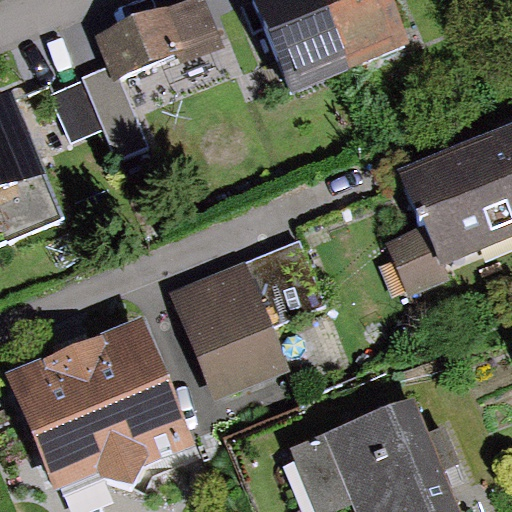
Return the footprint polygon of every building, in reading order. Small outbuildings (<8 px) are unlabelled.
[(206,0),(196,0),(97,41),(109,70),(83,81),(106,134),(119,166),(153,151),(124,82),(224,41),(206,0)] [(352,75),(320,0),(251,0),(292,101),(352,75)] [(390,0),(320,0),(352,75),(412,51),(390,0)] [(106,134),(83,81),(82,78),(52,90),(76,147),(106,134)] [(159,148),(184,139),(164,81),(139,90),(159,148)] [(0,249),(66,223),(12,96),(0,100),(0,249)] [(511,122),(463,143),(395,172),(419,226),(386,240),(409,296),(451,279),(445,265),(511,236),(511,122)] [(300,241),(169,296),(215,407),(290,376),(271,331),(328,308),(300,241)] [(145,320),(4,378),(54,498),(101,479),(103,484),(136,496),(144,474),(199,451),(145,320)] [(348,511),(352,511),(459,511),(416,404),(292,454),(315,511),(348,511)]
